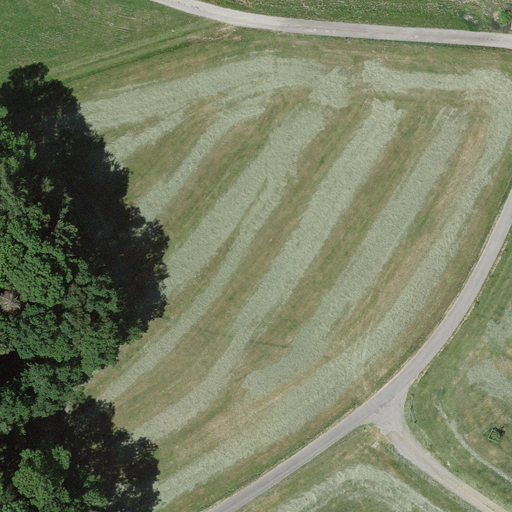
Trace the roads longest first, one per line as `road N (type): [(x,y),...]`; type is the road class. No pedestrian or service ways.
road 1 (unclassified): [(221,511),(376,407),(434,344),(483,271),(511,205)]
road 2 (track): [(168,0),(259,25),(511,44)]
road 3 (track): [(0,98),(37,80),(259,25)]
